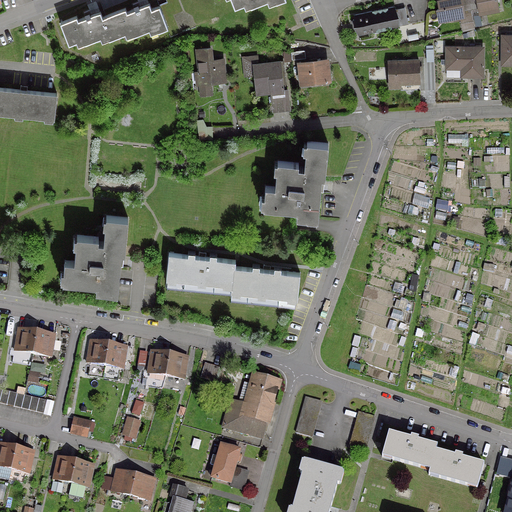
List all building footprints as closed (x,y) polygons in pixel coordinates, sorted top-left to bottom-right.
[(463,14),(463,11),(470,9),(468,0),(440,0),(441,1),(438,1),(439,9),(436,10),(438,22),(445,21),(444,18),(463,14)] [(497,8),(495,0),(468,0),(470,9),(477,8),(478,11),(497,8)] [(124,8),(109,14),(117,36),(131,30),(133,35),(155,26),(157,31),(166,28),(158,6),(150,9),(148,3),(125,12),(124,8)] [(371,12),(353,15),(357,35),(375,31),(375,32),(391,29),(391,28),(397,27),(393,7),(386,8),(371,11),(371,12)] [(108,39),(117,36),(109,14),(101,17),(99,11),(76,20),(75,16),(59,23),(68,44),(82,38),(84,43),(106,34),(108,39)] [(474,29),(471,15),(459,18),(461,32),(474,29)] [(511,35),(501,35),(501,64),(511,64),(511,35)] [(211,61),(209,48),(196,49),(200,83),(221,81),(220,73),(223,72),(222,59),(211,61)] [(481,48),(447,48),(446,67),(466,67),(466,75),(480,75),(481,48)] [(298,63),(301,82),(327,79),(325,60),(298,63)] [(278,61),(253,64),(256,94),(270,93),(272,108),(288,106),(286,90),(281,90),(278,61)] [(396,63),(387,63),(388,87),(399,86),(399,82),(419,82),(418,61),(396,62),(396,63)] [(0,88),(0,113),(53,119),(55,93),(0,88)] [(111,116),(109,135),(108,141),(166,146),(169,116),(108,110),(107,115),(111,116)] [(451,135),(451,144),(470,145),(471,135),(451,135)] [(262,207),(296,210),(295,216),(305,217),(306,213),(316,214),(315,218),(316,218),(320,176),(324,176),(326,143),(306,141),(306,142),(308,143),(307,152),(305,152),(303,167),(297,167),(297,163),(276,161),(276,162),(278,162),(278,172),(275,171),(274,187),(264,186),(263,196),(265,196),(264,206),(262,206),(262,207)] [(62,281),(95,285),(95,290),(105,291),(105,287),(115,288),(115,292),(116,293),(120,251),(123,251),(126,218),(105,216),(105,217),(107,217),(106,227),(104,226),(103,242),(96,241),(97,237),(76,235),(76,236),(78,237),(77,246),(75,246),(74,261),(64,260),(63,270),(65,271),(64,281),(62,280),(62,281)] [(234,260),(168,253),(165,279),(230,285),(232,266),(233,266),(234,260)] [(298,273),(233,266),(232,266),(230,285),(230,291),(296,298),(298,273)] [(36,332),(17,329),(13,351),(32,354),(36,332)] [(51,335),(36,332),(32,354),(50,357),(53,342),(49,342),(51,335)] [(91,349),(88,348),(85,363),(104,366),(107,344),(92,342),(91,349)] [(123,347),(107,344),(104,366),(122,369),(125,354),(121,354),(123,347)] [(144,386),(161,388),(165,376),(168,354),(150,351),(144,386)] [(184,357),(168,354),(165,376),(183,380),(186,365),(182,364),(184,357)] [(203,363),(199,378),(214,382),(218,367),(203,363)] [(238,402),(230,400),(226,412),(266,423),(278,382),(254,375),(252,384),(243,382),(238,402)] [(8,392),(1,390),(0,395),(0,403),(5,405),(8,392)] [(16,394),(8,392),(5,405),(13,407),(16,394)] [(23,395),(16,394),(13,407),(20,408),(23,395)] [(31,397),(23,395),(20,408),(27,410),(31,397)] [(27,410),(35,412),(38,399),(31,397),(27,410)] [(319,401),(305,398),(295,433),(309,437),(319,401)] [(45,401),(38,399),(35,412),(42,414),(45,401)] [(262,439),(266,423),(226,412),(222,427),(262,439)] [(374,417),(360,413),(350,448),(364,452),(374,417)] [(89,422),(73,419),(71,429),(86,432),(89,422)] [(135,421),(129,419),(124,436),(131,438),(133,434),(131,434),(135,421)] [(410,436),(410,439),(388,433),(381,457),(429,470),(435,451),(436,446),(417,441),(417,438),(410,436)] [(0,478),(8,480),(15,448),(0,444),(0,478)] [(209,464),(214,466),(210,478),(229,483),(239,450),(220,445),(216,457),(212,456),(209,464)] [(30,451),(15,448),(8,480),(21,483),(24,473),(28,474),(32,459),(28,458),(30,451)] [(461,456),(455,454),(454,456),(435,451),(429,470),(428,475),(476,488),(483,464),(461,458),(461,456)] [(58,465),(55,465),(52,479),(70,483),(75,462),(60,458),(58,465)] [(90,465),(75,462),(70,483),(88,488),(91,473),(88,472),(90,465)] [(328,511),(339,471),(304,462),(290,511),(328,511)] [(119,480),(114,478),(111,492),(129,496),(135,475),(121,472),(119,480)] [(148,478),(135,475),(129,496),(148,500),(151,487),(146,486),(148,478)] [(511,490),(509,498),(511,499),(511,478),(505,477),(502,488),(511,490)] [(244,485),(232,482),(230,487),(242,490),(244,485)] [(188,511),(191,503),(172,497),(170,505),(164,503),(161,511),(188,511)]
